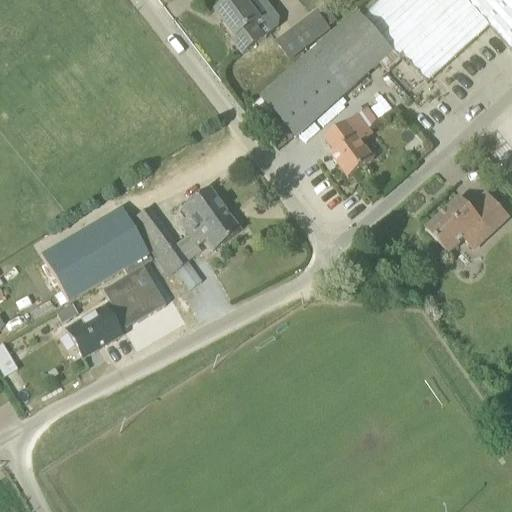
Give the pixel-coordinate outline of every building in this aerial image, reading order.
[(249,9),(261,0),(238,0),(218,15),(237,41),(233,44),(244,58),(260,46),(267,40),(257,26),(260,23),(249,9)] [(511,0),(386,0),(364,20),(395,54),(399,59),(403,56),(429,85),(420,75),(482,19),(511,52),(511,0)] [(290,62),(317,41),(331,29),(318,13),(277,44),(290,62)] [(395,54),(364,20),(359,16),(262,101),(297,141),(395,54)] [(373,137),(359,117),(326,141),(336,154),(331,158),(349,181),(375,162),(362,145),(373,137)] [(181,226),(189,237),(224,213),(208,192),(183,210),(190,220),(181,226)] [(472,250),(490,234),(492,235),(508,220),(486,197),(470,212),(460,201),(427,232),(449,256),(465,242),(472,250)] [(129,225),(131,228),(168,279),(188,264),(150,210),(129,225)] [(239,234),(224,213),(189,237),(197,249),(206,242),(213,253),(239,234)] [(129,278),(146,268),(125,232),(114,215),(99,224),(41,259),(68,305),(126,271),(129,278)] [(102,294),(125,333),(165,309),(142,271),(102,294)] [(62,327),(78,318),(72,307),(56,316),(62,327)] [(69,332),(85,360),(123,337),(107,309),(69,332)] [(0,345),(0,375),(2,379),(16,371),(2,345),(0,345)]
